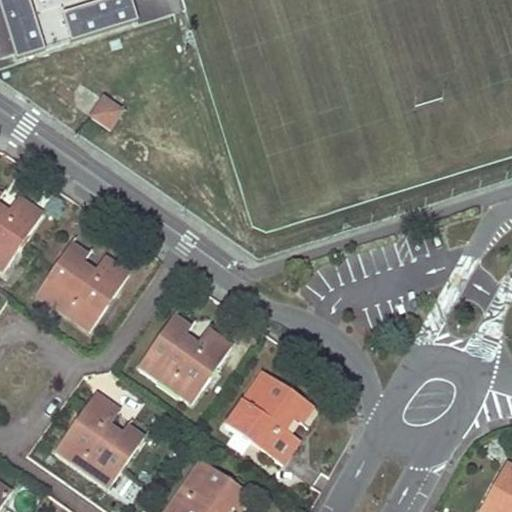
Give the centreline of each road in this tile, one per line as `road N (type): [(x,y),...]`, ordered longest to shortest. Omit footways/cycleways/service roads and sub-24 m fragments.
road 1 (residential): [(0,109),(351,350),(385,415)]
road 2 (residential): [(511,207),(493,219),(419,355)]
